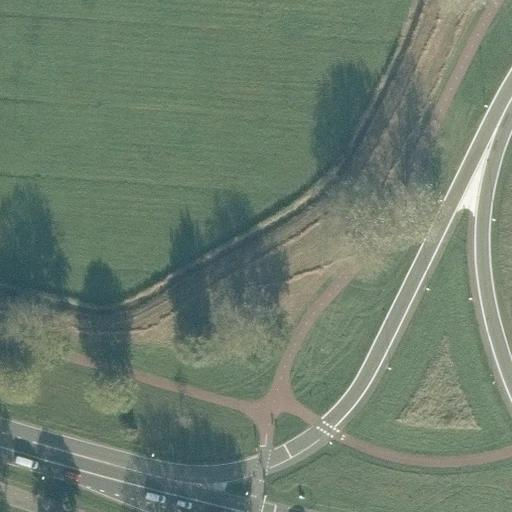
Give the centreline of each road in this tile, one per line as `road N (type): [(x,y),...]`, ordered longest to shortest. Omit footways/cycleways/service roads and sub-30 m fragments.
road 1 (secondary): [(501,120),(357,393),(308,442),(246,469),(196,474),(35,437),(0,439)]
road 2 (secondary): [(511,378),(483,264),(501,120)]
road 3 (secondary): [(0,444),(228,511)]
